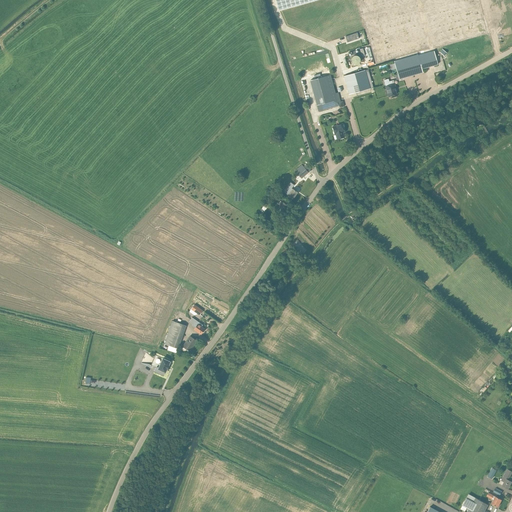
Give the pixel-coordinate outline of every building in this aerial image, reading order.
[(276,0),(291,53),(381,27),(389,56),(485,29),(476,0),(276,0)] [(370,51),(365,53),(368,65),(374,63),(370,51)] [(418,55),(394,61),(399,79),(423,72),(422,69),(438,64),(434,51),(418,55)] [(351,59),(351,60),(351,61),(352,62),(352,63),(353,63),(353,64),(354,64),(355,64),(356,64),(357,64),(358,64),(358,63),(359,63),(359,62),(360,61),(360,60),(360,59),(360,58),(359,57),(358,56),(357,55),(356,55),(355,55),(354,55),(353,56),(352,57),(351,58),(351,59)] [(368,69),(365,70),(343,76),(348,94),(370,88),(373,87),(368,69)] [(338,92),(335,93),(330,75),(331,75),(330,71),(325,73),(325,74),(312,77),(312,79),(309,80),(316,105),(318,111),(338,106),(340,107),(344,106),(342,101),(340,101),(338,92)] [(394,84),(385,86),(388,96),(396,94),(395,88),(394,84)] [(343,124),(332,126),(334,135),(336,134),(338,139),(344,137),(343,133),(345,132),(343,124)] [(295,171),(294,172),(298,176),(299,176),(301,179),(311,171),(306,165),(304,167),(301,164),(294,170),(295,171)] [(287,190),(290,192),(288,195),(293,199),(297,192),(290,187),(287,190)] [(271,200),(279,205),(276,210),(282,214),(288,206),(282,202),(279,200),(281,197),(276,193),(271,200)] [(258,214),(254,219),(259,222),(263,217),(258,214)] [(194,304),(189,312),(194,315),(196,315),(197,313),(199,315),(203,310),(194,304)] [(193,324),(192,325),(195,327),(193,329),(197,332),(201,334),(205,329),(201,327),(203,325),(192,317),(189,321),(193,324)] [(172,321),(164,344),(169,345),(167,350),(177,353),(178,349),(186,325),(172,321)] [(189,351),(196,341),(190,336),(183,346),(182,348),(182,349),(184,351),(186,350),(187,349),(189,351)] [(118,355),(114,356),(119,371),(122,369),(118,355)] [(153,358),(151,364),(156,367),(154,371),(163,375),(164,372),(165,372),(167,369),(169,365),(168,365),(170,362),(163,358),(161,362),(153,358)] [(492,468),(487,476),(492,479),(497,470),(492,468)] [(501,480),(504,482),(502,485),(508,489),(511,482),(508,480),(511,472),(511,471),(507,468),(501,480)] [(486,496),(493,500),(492,503),(498,506),(502,500),(492,494),(492,493),(489,492),(486,496)] [(467,507),(469,508),(466,511),(484,511),(488,504),(469,494),(462,505),(463,505),(461,509),(465,511),(467,507)]
